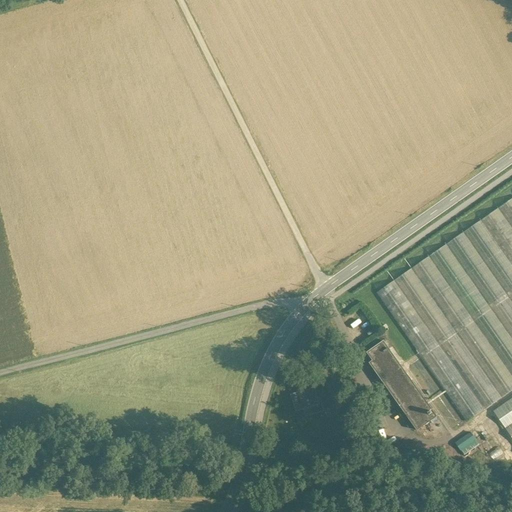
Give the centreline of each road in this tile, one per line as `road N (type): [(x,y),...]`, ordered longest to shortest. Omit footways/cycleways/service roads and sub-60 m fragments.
road 1 (tertiary): [(226,511),(261,377),(290,323),(511,156)]
road 2 (track): [(327,288),(179,0)]
road 3 (track): [(310,301),(277,302),(0,373)]
